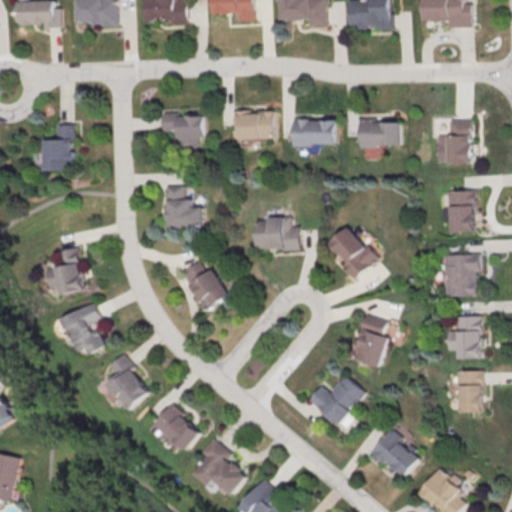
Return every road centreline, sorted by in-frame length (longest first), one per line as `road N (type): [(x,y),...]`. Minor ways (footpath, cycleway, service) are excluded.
road 1 (residential): [(120,72),(127,241),(153,314),(376,511)]
road 2 (residential): [(120,72),(511,71)]
